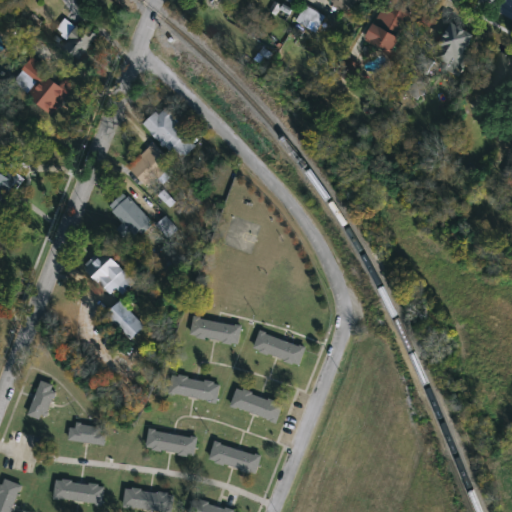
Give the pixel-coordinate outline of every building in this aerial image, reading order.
[(359,0),(353,10),(336,0),(359,0)] [(420,0),(422,1),(395,54),(369,41),(390,0),(420,0)] [(320,33),(298,21),(307,4),(329,16),(320,33)] [(479,34),(460,70),(436,57),(456,21),(479,34)] [(80,56),(65,40),(81,24),(96,40),(80,56)] [(511,85),(510,88),(490,75),(505,51),(511,55),(511,85)] [(54,115),(21,86),(29,76),(22,71),(34,58),(74,93),(54,115)] [(200,144),(181,162),(146,124),(166,106),(200,144)] [(149,188),(131,167),(156,144),(175,165),(149,188)] [(0,171),(5,165),(24,182),(7,201),(0,194),(0,171)] [(119,229),(125,224),(110,208),(126,193),(152,220),(130,241),(119,229)] [(123,294),(118,289),(111,295),(85,266),(105,248),(136,283),(123,294)] [(108,316),(122,302),(147,326),(133,341),(108,316)] [(191,336),(195,318),(243,326),(240,345),(191,336)] [(302,365),(255,351),(260,332),(308,346),(302,365)] [(169,393),(173,374),(222,384),(218,403),(169,393)] [(32,416),(40,381),(56,385),(48,420),(32,416)] [(284,403),(279,421),(232,407),(238,389),(284,403)] [(70,426),(106,426),(106,443),(70,443),(70,426)] [(199,440),(195,458),(147,447),(151,428),(199,440)] [(263,453),(259,473),(211,464),(214,444),(263,453)] [(21,484),(13,511),(0,511),(0,489),(3,479),(21,484)] [(106,485),(104,505),(55,499),(57,479),(106,485)] [(128,488),(174,495),(170,511),(158,511),(125,506),(128,488)] [(242,511),(241,511),(191,511),(195,500),(242,511)]
